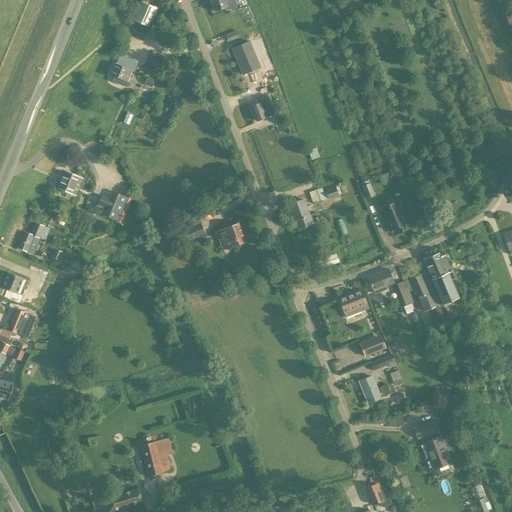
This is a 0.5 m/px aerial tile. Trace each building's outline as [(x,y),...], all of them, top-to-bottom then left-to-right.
[(210,0),(215,11),(227,6),(228,9),(236,6),(233,0),(210,0)] [(149,27),(157,8),(142,2),(134,20),(149,27)] [(147,31),(131,25),(128,33),(144,40),(147,31)] [(250,33),(248,27),(237,31),(239,37),(250,33)] [(238,38),(236,31),(225,35),(228,42),(238,38)] [(249,42),(232,49),(243,75),(261,67),(249,42)] [(116,64),(111,75),(115,77),(113,81),(125,86),(132,71),(134,72),(138,63),(131,60),(127,69),(116,64)] [(274,114),(269,100),(267,96),(258,99),(259,103),(260,102),(260,103),(251,107),(256,121),(274,114)] [(71,193),(78,177),(65,172),(58,188),(71,193)] [(363,187),(367,198),(374,195),(370,184),(363,187)] [(338,195),(335,187),(325,191),(328,198),(328,199),(338,195)] [(313,204),(328,198),(325,191),(323,192),(322,189),(313,192),(312,191),(309,193),(313,204)] [(355,189),(340,194),(349,220),(365,214),(355,189)] [(102,194),(96,207),(102,209),(100,214),(106,216),(109,217),(121,222),(131,199),(115,192),(112,199),(102,194)] [(143,202),(140,195),(134,197),(137,204),(143,202)] [(383,211),(390,230),(392,229),(393,232),(407,226),(398,205),(383,211)] [(308,206),(294,211),(302,234),(316,230),(308,206)] [(179,226),(185,242),(204,234),(198,219),(179,226)] [(35,223),(30,235),(24,232),(17,247),(34,254),(40,239),(39,238),(43,226),(35,223)] [(223,249),(245,241),(238,224),(216,232),(223,249)] [(62,252),(55,249),(52,258),(59,260),(62,252)] [(443,304),(458,297),(438,253),(424,259),(443,304)] [(374,291),(375,294),(387,289),(386,286),(394,283),(388,269),(368,277),(374,291)] [(22,296),(28,281),(8,272),(2,287),(22,296)] [(422,274),(410,279),(424,312),(436,307),(422,274)] [(402,306),(413,302),(405,282),(395,286),(402,306)] [(368,308),(367,304),(361,289),(352,292),(353,294),(338,299),(344,313),(345,317),(354,313),(368,308)] [(16,309),(8,330),(21,335),(30,315),(16,309)] [(0,339),(8,343),(11,334),(1,330),(0,333),(0,339)] [(373,341),(372,339),(360,344),(365,356),(385,348),(381,338),(373,341)] [(7,351),(10,346),(1,342),(0,344),(0,351),(6,354),(7,351)] [(19,342),(16,348),(24,351),(27,346),(19,342)] [(7,351),(13,355),(14,354),(16,349),(10,346),(7,351)] [(16,348),(16,349),(14,354),(13,355),(12,357),(20,361),(24,352),(16,348)] [(389,366),(397,367),(392,355),(370,363),(373,371),(388,365),(389,366)] [(402,382),(398,370),(389,374),(393,385),(402,382)] [(368,402),(380,397),(372,376),(360,381),(368,402)] [(0,396),(9,400),(13,385),(12,385),(1,382),(0,381),(0,396)] [(395,396),(398,403),(405,400),(402,393),(395,396)] [(59,396),(42,401),(45,411),(62,405),(59,396)] [(433,469),(450,463),(434,420),(414,428),(418,439),(422,437),(424,443),(423,443),(433,469)] [(163,441),(156,443),(155,442),(141,445),(148,476),(163,472),(158,451),(166,449),(163,441)] [(410,486),(406,476),(395,480),(399,490),(410,486)] [(382,507),(391,503),(385,489),(381,490),(378,484),(367,488),(374,505),(380,502),(382,507)] [(109,511),(140,502),(137,490),(107,499),(109,511)] [(477,510),(470,511),(487,511),(483,499),(475,502),(477,510)]
